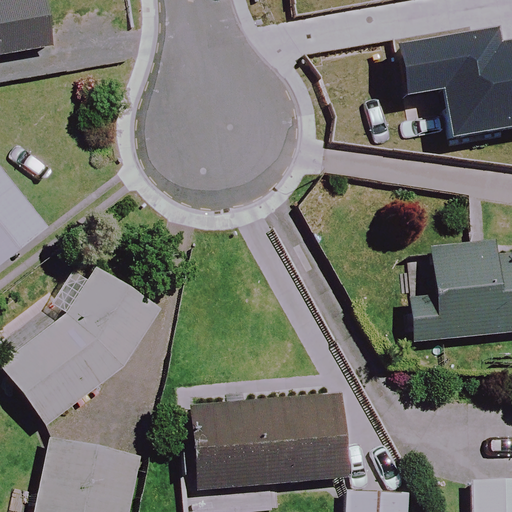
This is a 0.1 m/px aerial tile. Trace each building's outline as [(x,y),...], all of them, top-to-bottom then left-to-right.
[(0,0),(0,59),(47,51),(37,0),(0,0)] [(379,118),(454,124),(511,108),(511,25),(434,46),(385,42),(379,118)] [(0,266),(40,235),(0,183),(0,266)] [(511,339),(511,259),(402,267),(407,347),(511,339)] [(0,378),(41,432),(117,373),(154,314),(92,275),(67,315),(0,366),(0,378)] [(342,483),(335,403),(185,416),(192,496),(342,483)] [(125,511),(135,463),(44,446),(31,511),(125,511)] [(511,511),(511,482),(466,485),(467,511),(511,511)] [(401,511),(402,499),(341,496),(340,511),(401,511)]
